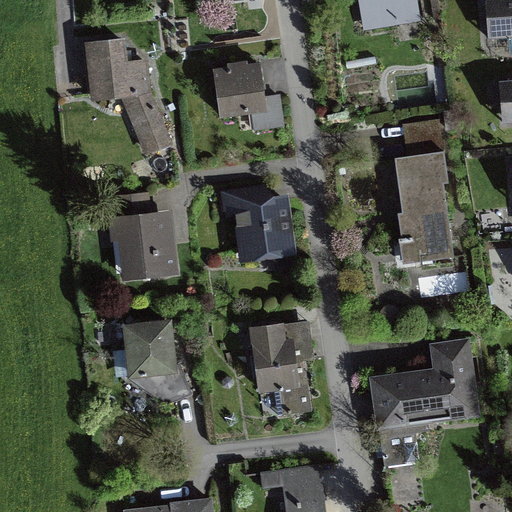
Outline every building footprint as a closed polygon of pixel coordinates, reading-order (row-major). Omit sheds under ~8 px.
[(368,0),(373,26),(420,18),(416,0),(368,0)] [(497,37),(511,35),(511,0),(494,0),(497,36),(497,37)] [(125,94),(148,150),(169,141),(148,91),(145,60),(124,63),(122,39),(89,43),(95,98),(125,94)] [(259,64),(215,70),(221,114),(264,108),(267,127),(283,125),(279,95),(264,97),(259,64)] [(410,157),(396,159),(407,242),(413,241),(416,262),(454,257),(440,153),(445,152),(440,119),(406,123),(410,157)] [(263,187),(223,192),(225,208),(237,206),(244,255),(291,249),(284,199),(265,202),(263,187)] [(120,197),(104,199),(107,221),(123,219),(120,197)] [(129,218),(129,219),(131,234),(126,239),(130,275),(175,270),(169,213),(129,218)] [(173,391),(176,399),(191,393),(179,364),(173,365),(168,323),(128,327),(133,373),(141,372),(142,385),(160,397),(173,391)] [(252,328),(260,389),(275,387),(278,415),(311,410),(309,390),(299,391),(292,340),(284,341),(282,324),(252,328)] [(391,511),(426,506),(416,432),(430,430),(428,421),(478,414),(468,340),(433,345),(436,369),(373,378),(391,511)] [(316,465),(281,470),(286,511),(326,511),(322,484),(319,484),(316,465)] [(211,511),(210,499),(173,503),(173,506),(126,511),(211,511)]
